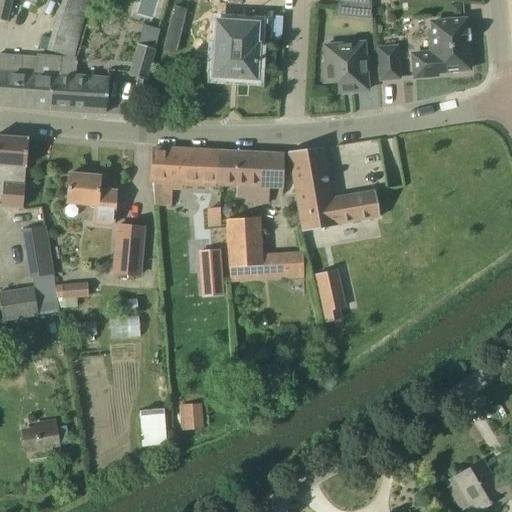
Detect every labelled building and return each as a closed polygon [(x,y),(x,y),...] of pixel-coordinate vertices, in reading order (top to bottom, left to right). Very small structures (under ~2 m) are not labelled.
[(0,0),(0,20),(6,22),(11,1),(0,0)] [(371,19),(370,12),(369,0),(337,0),(337,9),(336,16),(371,19)] [(460,3),(449,4),(450,10),(454,14),(461,13),(460,3)] [(259,26),(259,18),(260,8),(217,4),(212,77),(255,80),(258,44),(257,44),(258,26),(259,26)] [(465,30),(465,20),(432,24),(434,54),(413,55),(414,77),(437,75),(437,72),(469,69),(466,41),(470,41),(469,29),(465,30)] [(367,90),(363,43),(323,46),(325,64),(322,64),(323,83),(337,82),(338,92),(367,90)] [(146,80),(152,60),(155,50),(137,45),(128,74),(146,80)] [(380,80),(398,78),(397,48),(378,49),(380,80)] [(0,106),(14,107),(14,84),(29,84),(27,72),(20,71),(22,56),(0,54),(0,106)] [(14,107),(51,110),(52,68),(56,69),(69,67),(71,58),(36,54),(36,57),(35,72),(27,72),(29,84),(14,84),(14,107)] [(75,76),(76,58),(71,58),(69,67),(56,69),(52,68),(51,110),(105,114),(108,78),(75,76)] [(22,209),(22,207),(28,138),(0,136),(0,188),(2,188),(0,208),(22,209)] [(219,186),(219,180),(212,180),(215,152),(152,148),(150,183),(152,183),(152,188),(171,189),(181,189),(182,184),(219,186)] [(288,152),(288,155),(298,218),(299,217),(301,231),(358,223),(379,220),(374,191),(330,198),(323,148),(288,152)] [(282,189),(284,155),(215,152),(212,180),(219,180),(219,186),(237,187),(247,188),(246,198),(246,203),(268,204),(269,188),(282,189)] [(113,225),(114,207),(116,191),(98,190),(100,177),(69,174),(66,205),(92,206),(91,224),(113,225)] [(216,226),(216,207),(200,208),(201,227),(216,226)] [(230,283),(236,283),(304,277),(302,251),(263,254),(260,217),(225,220),(230,283)] [(138,276),(142,228),(117,225),(113,274),(138,276)] [(53,275),(45,227),(21,231),(29,279),(31,279),(52,275),(53,275)] [(221,271),(203,272),(204,296),(223,295),(221,271)] [(35,302),(36,315),(58,311),(56,299),(54,287),(52,275),(31,279),(33,288),(35,302)] [(59,287),(54,287),(56,299),(60,298),(60,299),(62,299),(74,298),(86,298),(85,284),(59,285),(59,287)] [(33,288),(0,292),(0,307),(2,321),(37,317),(33,288)] [(338,306),(321,310),(323,321),(340,317),(338,306)] [(138,318),(109,318),(108,336),(137,336),(138,318)] [(199,403),(178,405),(180,430),(201,428),(199,403)] [(165,444),(162,409),(138,411),(141,446),(165,444)] [(24,453),(58,448),(54,424),(20,429),(24,453)] [(511,468),(487,483),(477,465),(478,465),(477,464),(445,483),(461,510),(471,504),(475,511),(477,511),(478,511),(510,493),(511,496),(511,468)]
